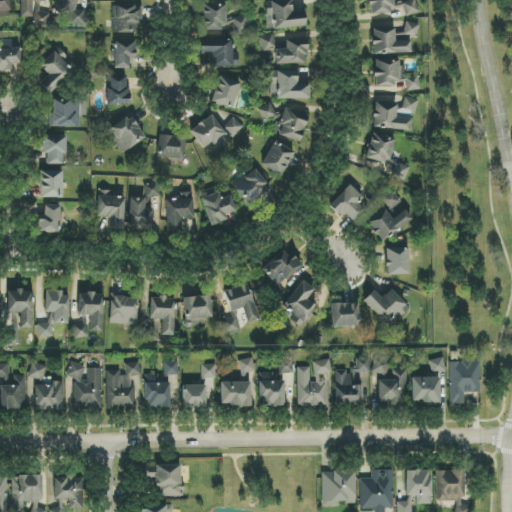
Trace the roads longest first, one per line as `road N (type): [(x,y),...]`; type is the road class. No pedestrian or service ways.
road 1 (residential): [(334,0),(339,120),(327,174),(295,226),(211,269),(0,265)]
road 2 (residential): [(511,443),(0,446)]
road 3 (residential): [(10,265),(9,114)]
road 4 (residential): [(477,0),(511,146)]
